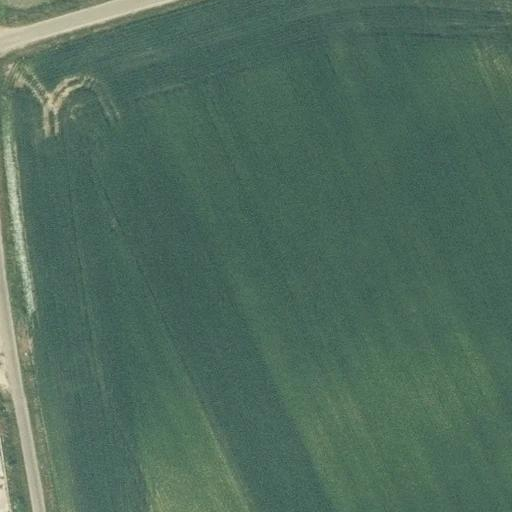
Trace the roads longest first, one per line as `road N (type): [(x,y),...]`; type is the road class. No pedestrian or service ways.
road 1 (unclassified): [(45,511),(0,215)]
road 2 (unclassified): [(0,49),(167,0)]
